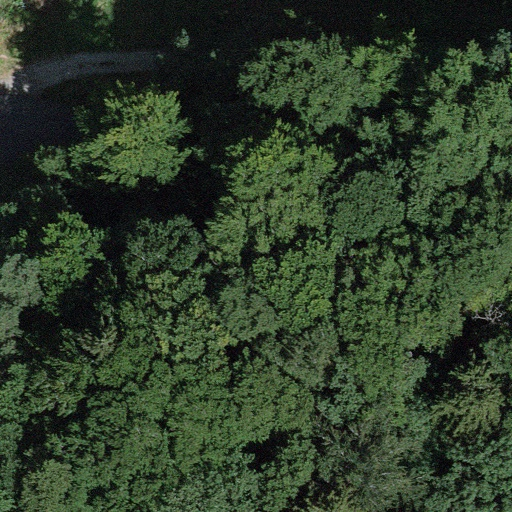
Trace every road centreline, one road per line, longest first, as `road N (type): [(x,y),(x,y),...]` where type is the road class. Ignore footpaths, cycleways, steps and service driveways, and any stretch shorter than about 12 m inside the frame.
road 1 (unclassified): [(511,275),(429,227),(295,173),(176,139),(4,107)]
road 2 (track): [(511,56),(71,68),(38,76),(4,107)]
